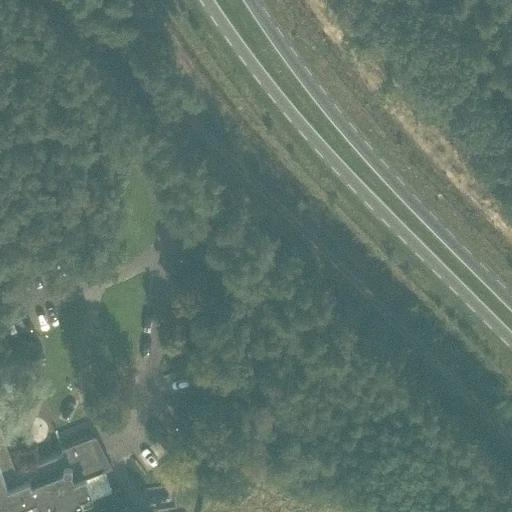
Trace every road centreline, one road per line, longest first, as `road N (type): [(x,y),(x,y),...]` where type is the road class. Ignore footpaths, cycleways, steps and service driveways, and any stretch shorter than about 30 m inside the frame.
road 1 (track): [(511,435),(71,0)]
road 2 (primary): [(207,0),(305,128),(511,342)]
road 3 (primary): [(511,303),(316,94),(252,0)]
